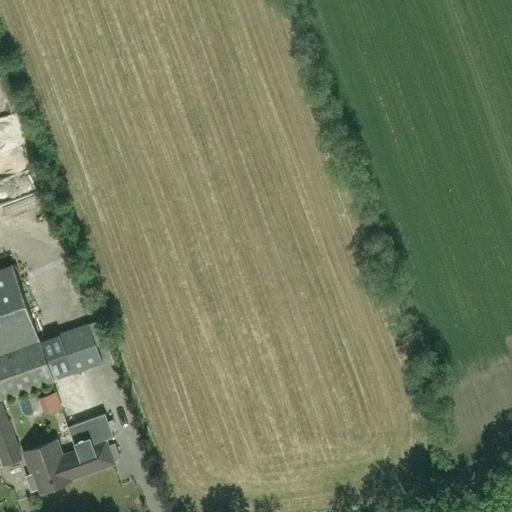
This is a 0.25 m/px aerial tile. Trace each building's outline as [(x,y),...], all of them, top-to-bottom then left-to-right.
[(13,262),(0,266),(0,398),(54,380),(13,262)] [(102,364),(88,323),(58,333),(72,374),(102,364)] [(41,414),(57,407),(53,398),(36,405),(41,414)] [(0,402),(0,458),(2,464),(22,457),(3,402),(0,402)] [(24,451),(29,465),(31,464),(41,491),(72,479),(71,478),(114,462),(106,439),(114,436),(106,412),(68,426),(77,450),(63,455),(57,439),(24,451)]
